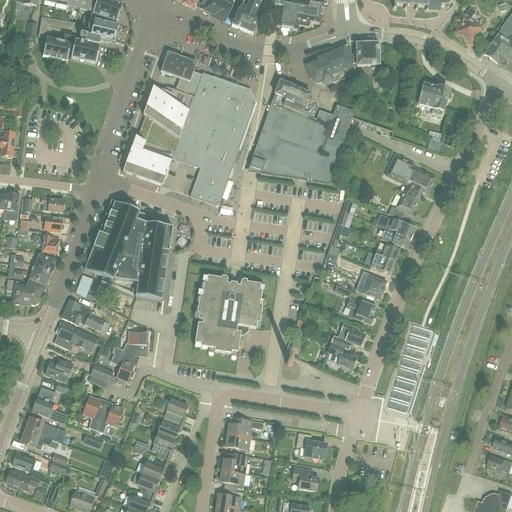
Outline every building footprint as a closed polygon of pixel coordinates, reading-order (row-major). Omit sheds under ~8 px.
[(14,0),(14,2),(22,4),(22,5),(29,8),(35,9),(37,0),(14,0)] [(97,0),(95,7),(91,6),(90,11),(87,26),(42,19),(38,38),(44,39),(46,31),(47,27),(71,31),(70,37),(85,41),(84,43),(75,41),(70,60),(95,65),(100,47),(99,47),(100,42),(114,45),(118,27),(115,26),(116,24),(122,6),(106,0),(97,0)] [(68,0),(67,6),(78,9),(80,0),(68,0)] [(90,11),(91,6),(92,0),(80,0),(78,9),(90,11)] [(198,5),(200,0),(183,0),(182,2),(181,4),(192,10),(195,4),(198,5)] [(215,0),(200,0),(198,5),(200,6),(198,9),(203,11),(203,12),(203,13),(203,14),(204,14),(207,16),(215,0)] [(230,7),(233,0),(215,0),(207,16),(223,24),(231,7),(230,7)] [(270,6),(270,5),(272,0),(243,0),(239,11),(238,11),(231,27),(252,36),(264,6),(259,3),(260,1),(270,6)] [(272,0),(270,5),(280,9),(276,28),(297,32),(298,27),(308,29),(309,24),(319,26),(323,5),(326,6),(327,0),(272,0)] [(393,0),(393,10),(395,10),(395,6),(404,7),(404,10),(406,10),(406,7),(415,8),(415,11),(417,11),(417,8),(426,8),(425,12),(427,12),(437,12),(440,13),(440,6),(447,6),(452,0),(393,0)] [(481,29),(470,21),(475,13),(470,9),(464,17),(462,15),(458,21),(461,22),(460,23),(462,24),(455,33),(470,44),(481,29)] [(499,34),(484,55),(511,75),(511,74),(511,12),(501,28),(500,27),(496,32),(499,34)] [(28,24),(25,40),(35,42),(38,25),(28,24)] [(71,45),(62,43),(47,39),(42,58),(67,63),(71,45)] [(378,45),(356,46),(356,58),(352,58),(355,66),(356,66),(356,67),(371,67),(371,70),(377,69),(377,67),(379,66),(379,56),(382,53),(382,48),(378,45)] [(355,66),(352,58),(348,48),(318,60),(320,62),(308,67),(314,83),(315,82),(316,85),(322,82),(323,84),(331,81),(332,84),(338,81),(335,76),(335,74),(343,71),(347,79),(351,74),(355,70),(355,66)] [(169,50),(164,53),(161,60),(164,61),(160,73),(179,80),(176,89),(195,96),(201,76),(193,73),(196,64),(175,56),(176,53),(169,50)] [(194,98),(172,160),(199,170),(189,198),(215,207),(219,205),(238,151),(255,104),(249,91),(202,74),(201,76),(195,96),(194,98)] [(347,87),(352,81),(348,77),(343,83),(347,87)] [(249,168),(261,172),(260,175),(329,186),(354,112),(336,106),(333,116),(318,111),(315,120),(313,119),(318,108),(310,96),(280,83),(270,107),(249,168)] [(172,160),(194,98),(161,86),(160,89),(158,88),(157,91),(153,88),(142,117),(145,118),(137,139),(135,138),(122,174),(162,188),(172,160)] [(423,86),(418,106),(433,110),(432,115),(441,118),(442,112),(443,113),(446,102),(449,100),(450,95),(448,92),(448,91),(438,88),(437,90),(423,86)] [(16,105),(15,117),(22,118),(23,106),(16,105)] [(11,158),(13,141),(14,135),(0,133),(0,148),(2,149),(1,157),(11,158)] [(427,149),(439,153),(442,144),(430,140),(427,149)] [(405,212),(411,215),(420,196),(419,195),(421,191),(427,194),(433,180),(411,169),(412,168),(411,165),(395,158),(386,176),(404,184),(404,183),(409,185),(407,189),(406,189),(403,194),(402,193),(401,196),(402,196),(396,208),(391,206),(388,214),(402,220),(405,214),(404,214),(405,212)] [(4,212),(3,212),(2,221),(7,222),(8,220),(15,221),(17,219),(18,213),(16,213),(18,197),(17,196),(17,195),(12,194),(12,196),(6,195),(4,212)] [(41,204),(43,205),(42,212),(48,212),(62,214),(63,202),(50,201),(50,200),(42,199),(41,204)] [(23,200),(21,212),(31,213),(33,201),(23,200)] [(84,271),(112,282),(113,281),(137,285),(135,297),(162,301),(170,247),(171,247),(174,227),(159,225),(159,226),(152,225),(153,219),(120,206),(121,204),(111,200),(99,232),(98,235),(84,271)] [(345,201),(341,215),(347,217),(352,204),(345,201)] [(347,217),(341,215),(337,225),(344,227),(347,217)] [(45,224),(44,231),(59,233),(61,220),(43,218),(42,224),(45,224)] [(389,219),(385,230),(388,231),(389,230),(393,231),(393,233),(394,233),(395,231),(402,234),(401,236),(411,240),(415,229),(400,223),(389,219)] [(388,231),(385,230),(381,240),(392,245),(392,244),(407,251),(411,240),(401,236),(402,234),(395,231),(394,233),(393,233),(393,231),(389,230),(388,231)] [(43,247),(42,253),(56,255),(58,241),(52,240),(52,239),(45,238),(45,239),(38,238),(34,238),(33,243),(35,243),(34,246),(43,247)] [(17,240),(7,239),(5,249),(16,250),(17,240)] [(336,260),(340,250),(335,248),(338,242),(332,240),(327,256),(336,260)] [(381,257),(394,262),(399,250),(386,245),(381,257)] [(390,275),(394,262),(381,257),(375,255),(373,260),(370,268),(376,270),(390,275)] [(15,262),(22,263),(23,258),(17,258),(16,258),(16,256),(10,256),(10,266),(14,266),(15,262)] [(334,266),(336,260),(327,256),(324,263),(334,266)] [(34,263),(33,267),(50,274),(54,263),(39,257),(36,264),(34,263)] [(50,274),(33,267),(31,272),(33,272),(30,280),(45,286),(50,274)] [(379,301),(386,283),(363,274),(360,282),(366,285),(362,295),(379,301)] [(230,286),(226,285),(227,281),(207,277),(203,277),(202,284),(204,284),(203,292),(199,291),(198,297),(199,297),(197,314),(199,314),(199,315),(194,314),(194,320),(198,321),(194,344),(194,348),(200,349),(200,348),(214,350),(214,352),(231,355),(231,353),(237,353),(240,335),(242,336),(247,332),(248,328),(259,330),(260,324),(259,324),(262,307),(263,307),(264,302),(260,301),(262,292),(263,292),(263,286),(241,283),(240,287),(236,287),(237,285),(230,284),(230,286)] [(86,278),(80,296),(91,299),(97,281),(86,278)] [(13,303),(25,304),(27,286),(23,285),(23,288),(20,287),(21,283),(7,281),(6,292),(14,293),(13,303)] [(27,286),(25,304),(34,305),(38,303),(44,289),(28,283),(27,286)] [(337,287),(335,293),(347,297),(349,292),(337,287)] [(69,301),(65,310),(107,330),(110,325),(104,323),(91,317),(92,314),(91,313),(91,312),(69,301)] [(351,310),(348,317),(370,326),(372,326),(373,325),(375,322),(375,319),(373,319),(373,318),(372,318),(376,308),(360,302),(359,306),(349,302),(346,308),(351,310)] [(107,330),(65,310),(61,319),(77,327),(79,324),(84,326),(84,325),(99,333),(105,335),(107,330)] [(300,330),(310,332),(308,339),(317,341),(321,324),(303,320),(300,330)] [(54,345),(68,352),(72,344),(77,347),(84,351),(86,348),(92,351),(98,340),(78,331),(64,324),(63,325),(60,323),(55,335),(58,336),(54,345)] [(331,344),(344,349),(348,351),(351,345),(360,348),(361,347),(363,347),(364,343),(363,342),(365,336),(358,333),(358,331),(350,328),(343,325),(338,339),(333,338),(331,344)] [(126,344),(123,351),(138,357),(134,355),(137,351),(145,351),(146,344),(147,344),(148,335),(140,334),(141,332),(136,331),(135,334),(129,333),(128,345),(126,344)] [(109,343),(115,346),(118,338),(112,336),(109,343)] [(98,340),(95,345),(103,348),(103,347),(105,343),(98,340)] [(285,354),(292,357),(297,343),(290,341),(285,354)] [(342,354),(344,349),(331,344),(327,354),(334,356),(334,355),(340,357),(337,366),(351,371),(356,359),(342,354)] [(427,354),(428,349),(411,344),(409,349),(427,354)] [(138,357),(123,351),(114,347),(112,353),(114,354),(110,363),(120,367),(115,379),(127,383),(129,377),(131,378),(133,373),(131,373),(134,366),(127,363),(131,355),(138,358),(138,357)] [(60,382),(63,374),(69,376),(72,365),(58,360),(57,365),(50,363),(45,376),(60,382)] [(90,376),(108,384),(113,373),(95,365),(90,376)] [(153,389),(154,385),(147,382),(144,389),(149,390),(153,389)] [(55,392),(65,395),(68,389),(57,385),(55,392)] [(38,398),(37,398),(32,413),(63,425),(66,416),(55,412),(55,414),(50,412),(53,404),(51,403),(54,394),(41,390),(38,398)] [(96,432),(106,404),(105,404),(97,401),(89,397),(86,404),(84,404),(82,408),(84,409),(82,415),(90,418),(91,421),(88,429),(96,432)] [(409,414),(413,403),(394,397),(391,409),(409,414)] [(164,418),(183,425),(185,419),(183,418),(187,407),(182,405),(179,400),(174,402),(171,401),(164,418)] [(106,404),(96,432),(103,435),(106,427),(109,425),(117,428),(119,422),(121,423),(123,418),(121,417),(123,410),(115,407),(114,408),(106,405),(106,404)] [(388,410),(387,417),(396,418),(397,411),(388,410)] [(137,426),(140,418),(134,416),(131,424),(137,426)] [(511,434),(511,419),(504,417),(499,430),(511,434)] [(158,434),(174,441),(178,431),(181,431),(183,425),(164,418),(158,434)] [(30,419),(25,432),(54,442),(56,435),(58,430),(43,424),(30,419)] [(227,437),(250,440),(252,429),(262,431),(263,424),(244,421),(234,420),(233,426),(229,425),(227,437)] [(51,449),(51,448),(54,442),(25,432),(21,444),(34,449),(41,452),(43,446),(51,449)] [(82,444),(100,451),(104,441),(86,434),(82,444)] [(174,441),(158,434),(151,451),(170,459),(172,452),(170,451),(174,441)] [(319,460),(324,461),(326,446),(311,443),(312,436),(298,434),(296,448),(300,449),(297,457),(305,459),(306,457),(312,458),(311,460),(318,461),(319,460)] [(229,449),(228,455),(242,457),(243,451),(248,452),(250,440),(227,437),(225,448),(229,449)] [(493,448),(493,449),(511,455),(511,445),(496,439),(495,443),(493,443),(492,446),(493,448)] [(149,446),(137,442),(134,448),(146,453),(149,446)] [(112,454),(118,456),(121,448),(115,446),(112,454)] [(36,462),(17,454),(12,467),(30,474),(29,478),(40,482),(42,475),(32,471),(36,462)] [(51,461),(70,468),(72,462),(53,455),(51,461)] [(222,470),(222,472),(245,475),(246,464),(241,463),(242,457),(228,455),(228,461),(224,460),(222,470)] [(511,464),(491,457),(487,468),(500,473),(501,472),(509,475),(511,466),(511,464)] [(43,472),(46,464),(39,461),(36,470),(43,472)] [(136,473),(158,482),(162,472),(165,472),(167,466),(156,461),(153,467),(146,464),(145,465),(141,464),(139,465),(136,473)] [(65,476),(67,468),(52,463),(50,470),(65,476)] [(298,490),(316,493),(318,480),(311,478),(312,471),(294,468),(291,482),(299,483),(298,490)] [(101,472),(99,477),(107,480),(109,475),(101,472)] [(245,475),(222,472),(220,483),(224,484),(223,490),(236,492),(237,486),(243,487),(245,475)] [(23,478),(10,473),(9,476),(6,476),(5,480),(7,481),(6,484),(26,492),(29,484),(37,487),(39,482),(24,477),(23,478)] [(158,482),(136,473),(132,484),(137,486),(141,488),(139,494),(142,495),(154,499),(156,493),(154,492),(158,482)] [(98,485),(94,497),(101,500),(105,488),(107,482),(100,480),(98,485)] [(60,489),(52,486),(47,500),(55,503),(60,489)] [(218,495),(216,507),(239,510),(241,499),(236,498),(236,492),(223,490),(222,496),(218,495)] [(506,511),(507,508),(511,497),(511,495),(500,491),(498,497),(495,496),(492,496),(486,499),(484,502),(483,505),(478,503),(474,511),(506,511)] [(82,511),(89,511),(94,499),(75,492),(70,507),(82,511)] [(128,509),(136,511),(146,511),(149,505),(151,506),(154,499),(142,495),(140,501),(133,498),(128,496),(126,497),(123,507),(128,509)]
